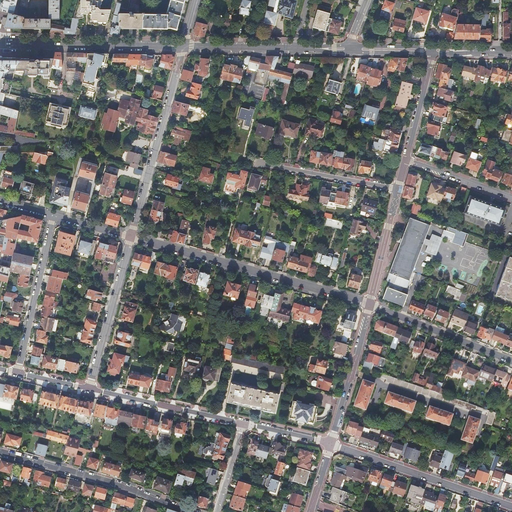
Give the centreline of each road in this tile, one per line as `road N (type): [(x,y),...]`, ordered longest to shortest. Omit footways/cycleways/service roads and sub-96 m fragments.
road 1 (residential): [(130,237),(369,304)]
road 2 (residential): [(0,451),(195,511)]
road 3 (residential): [(183,45),(130,237)]
road 4 (residential): [(330,444),(511,506)]
road 5 (secondary): [(183,45),(0,42)]
road 6 (secondary): [(349,48),(183,45)]
road 7 (residential): [(17,373),(52,217)]
road 8 (residential): [(130,237),(89,388)]
road 9 (residential): [(89,388),(241,423)]
road 10 (residential): [(369,304),(511,361)]
road 11 (residential): [(369,304),(330,444)]
road 12 (residential): [(397,189),(256,162)]
